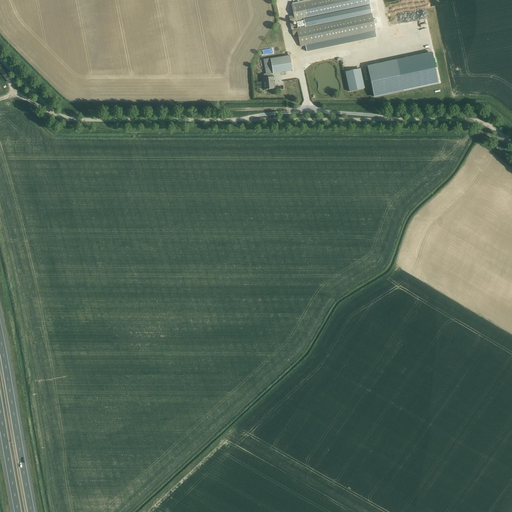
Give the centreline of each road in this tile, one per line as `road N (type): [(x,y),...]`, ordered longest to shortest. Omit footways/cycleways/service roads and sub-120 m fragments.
road 1 (unclassified): [(240,119),(66,118),(0,58)]
road 2 (motorway): [(31,511),(0,339)]
road 3 (unclassified): [(240,119),(307,110),(393,120)]
road 4 (unclassified): [(393,120),(240,119)]
road 5 (unclassified): [(511,143),(478,120),(393,120)]
